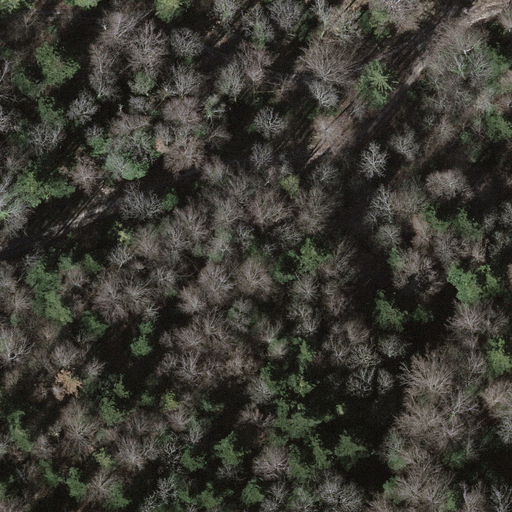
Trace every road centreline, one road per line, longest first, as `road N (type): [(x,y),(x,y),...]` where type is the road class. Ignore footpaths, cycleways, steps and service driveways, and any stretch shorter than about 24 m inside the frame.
road 1 (track): [(511,5),(476,12),(434,38),(342,73),(298,73),(144,25),(53,14),(0,21)]
road 2 (track): [(434,38),(372,123),(338,141),(202,169),(0,249)]
